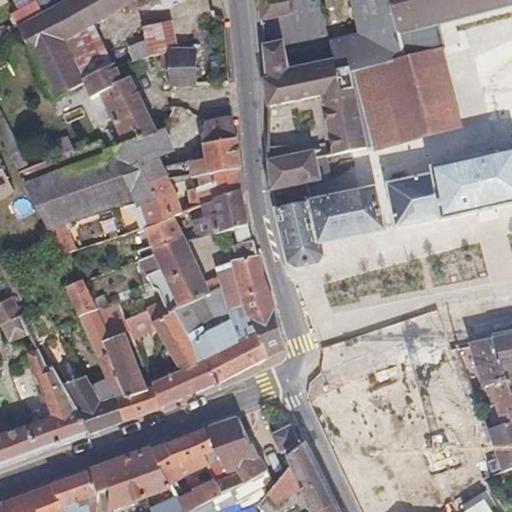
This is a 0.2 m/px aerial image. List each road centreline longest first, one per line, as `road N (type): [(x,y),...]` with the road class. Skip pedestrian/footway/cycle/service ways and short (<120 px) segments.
road 1 (residential): [(309,372),(253,199),(253,102),(239,0)]
road 2 (tertiary): [(0,486),(283,379)]
road 3 (residential): [(283,379),(353,511)]
